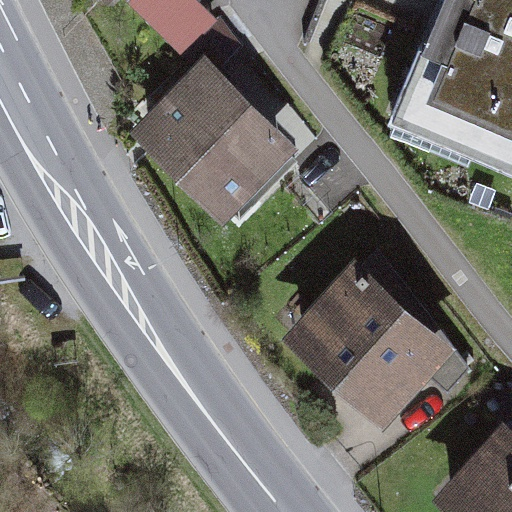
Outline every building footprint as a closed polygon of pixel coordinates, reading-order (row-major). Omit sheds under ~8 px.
[(154,0),(183,30),(214,0),(154,0)] [(511,173),(511,0),(450,0),(446,12),(399,128),(511,173)] [(205,61),(138,135),(243,228),(309,155),(205,61)] [(363,261),(291,340),(397,435),(469,356),(363,261)] [(511,511),(511,412),(437,500),(450,511),(511,511)]
